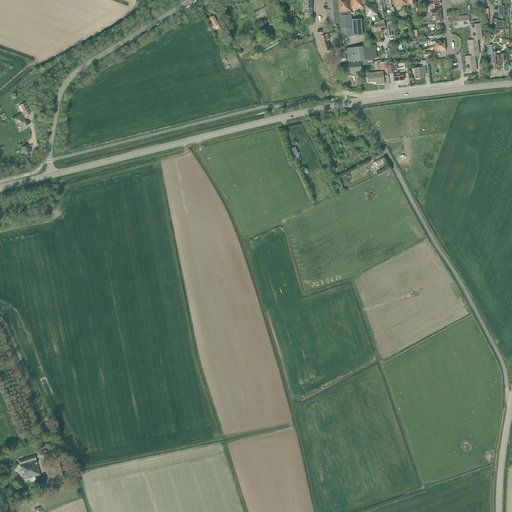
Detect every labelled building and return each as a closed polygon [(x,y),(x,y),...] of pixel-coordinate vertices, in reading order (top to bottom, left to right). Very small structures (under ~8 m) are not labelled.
[(305,0),(305,9),(305,14),(313,14),(312,0),(305,0)] [(337,0),(328,0),(330,23),(336,23),(339,23),(338,5),(339,4),(338,2),(337,0)] [(338,0),(338,2),(339,4),(341,28),(342,37),(363,35),(362,19),(352,20),(351,12),(349,0),(338,0)] [(349,0),(351,9),(363,8),(362,0),(349,0)] [(372,4),(365,5),(366,10),(366,15),(367,15),(367,17),(367,18),(368,17),(368,16),(378,15),(376,4),(372,5),(372,4)] [(435,10),(432,10),(432,16),(436,16),(437,23),(442,22),(441,9),(435,9),(435,10)] [(215,16),(210,18),(213,23),(210,24),(212,27),(214,26),(215,27),(217,26),(219,29),(223,27),(220,23),(219,24),(215,16)] [(469,16),(461,17),(462,26),(470,25),(469,22),(469,16)] [(462,26),(461,17),(453,18),(454,27),(462,26)] [(272,21),(266,25),(269,30),(275,26),(272,21)] [(480,24),(479,24),(471,25),(472,32),(481,31),(480,24)] [(478,40),(482,39),(481,31),(472,32),(473,40),(478,40)] [(328,34),(321,37),(323,42),(321,43),(324,52),(331,50),(327,40),(330,39),(328,34)] [(479,47),(478,40),(473,40),(468,41),(469,49),(479,47)] [(345,52),(338,53),(339,63),(341,63),(342,65),(341,65),(341,73),(349,72),(349,73),(354,73),(354,72),(362,71),(361,65),(374,64),(373,59),(377,58),(376,45),(345,49),(345,52)] [(434,52),(424,53),(425,57),(435,56),(440,55),(439,52),(443,51),(443,52),(446,52),(445,45),(432,47),(432,48),(433,48),(433,49),(435,49),(436,52),(434,52)] [(493,63),(493,67),(502,67),(501,62),(503,60),(508,60),(507,54),(501,54),(500,51),(493,52),(492,45),(486,45),(487,54),(493,54),(494,63),(493,63)] [(470,56),(475,56),(479,55),(479,47),(469,49),(470,56)] [(475,56),(470,56),(465,57),(466,64),(476,63),(475,56)] [(384,63),(381,63),(381,70),(387,69),(387,64),(389,64),(389,60),(384,60),(384,63)] [(422,68),(414,69),(416,79),(424,78),(423,73),(426,73),(425,67),(424,67),(424,66),(428,65),(428,60),(420,61),(421,64),(423,63),(423,65),(422,65),(422,68)] [(476,63),(466,64),(467,72),(477,71),(476,63)] [(397,64),(388,65),(388,73),(394,72),(395,81),(399,81),(399,80),(404,80),(404,76),(409,75),(408,68),(405,68),(397,69),(397,64)] [(376,72),(367,73),(368,82),(379,81),(379,84),(385,83),(384,75),(376,76),(376,72)] [(22,113),(12,118),(17,128),(22,125),(23,127),(27,125),(24,119),(27,118),(25,116),(30,113),(25,103),(18,106),(22,113)] [(285,132),(283,133),(284,138),(289,150),(288,150),(290,156),(289,156),(293,162),(294,161),(294,163),(295,162),(302,159),(301,157),(299,153),(298,152),(297,150),(296,147),(292,149),(287,137),(286,135),(285,132)] [(27,145),(21,148),(25,155),(30,151),(30,150),(31,150),(30,148),(29,148),(27,145)] [(19,465),(36,460),(35,455),(18,460),(19,465)] [(57,457),(44,461),(51,485),(65,481),(57,457)] [(40,474),(36,460),(19,465),(24,479),(27,478),(28,481),(30,480),(30,481),(36,479),(35,476),(40,474)]
